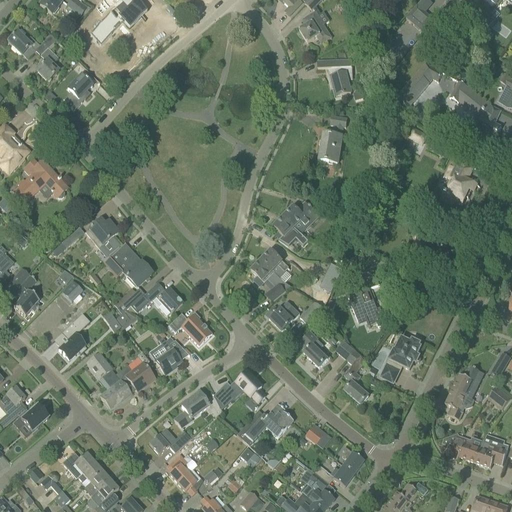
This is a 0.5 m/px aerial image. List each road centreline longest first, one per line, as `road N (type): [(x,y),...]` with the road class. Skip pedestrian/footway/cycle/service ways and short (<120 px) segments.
road 1 (unclassified): [(236,0),(278,54),(283,102),(228,256),(201,286)]
road 2 (unclassified): [(80,148),(134,87),(233,0)]
road 3 (unclassified): [(201,286),(80,148)]
road 4 (unclassified): [(256,348),(391,462)]
road 5 (unclassified): [(112,445),(256,348)]
road 6 (unclassified): [(396,454),(463,312)]
road 7 (residential): [(511,494),(396,454)]
road 8 (unclassified): [(85,418),(0,331)]
